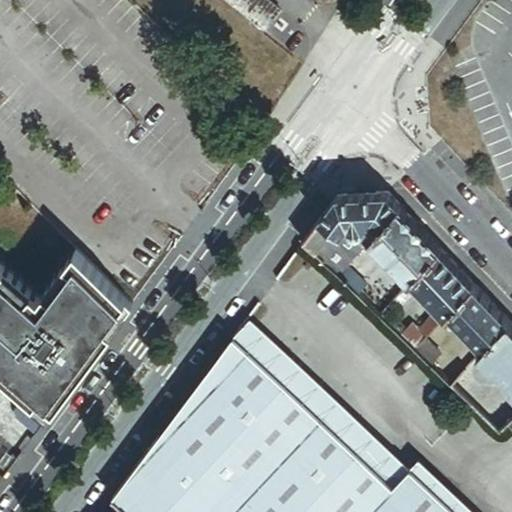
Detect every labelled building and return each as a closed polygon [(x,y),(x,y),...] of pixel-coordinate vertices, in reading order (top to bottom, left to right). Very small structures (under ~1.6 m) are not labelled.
[(277,11),(262,0),(220,0),(260,32),(277,11)] [(365,237),(370,242),(402,206),(390,192),(341,195),(324,217),(340,230),(349,236),(354,229),(354,235),(354,236),(355,237),(355,238),(356,239),(357,240),(358,240),(359,240),(360,240),(361,239),(365,237)] [(402,206),(370,242),(405,277),(411,282),(443,248),(402,206)] [(307,241),(322,255),(340,230),(324,217),(307,241)] [(342,272),(351,263),(370,242),(365,237),(361,239),(360,240),(359,240),(358,240),(357,240),(356,239),(355,238),(355,237),(354,236),(354,235),(354,229),(349,236),(340,230),(322,255),(342,272)] [(478,285),(443,248),(411,282),(443,313),(447,317),(450,314),(478,285)] [(0,375),(50,417),(130,306),(73,252),(38,300),(0,267),(0,375)] [(386,297),(351,263),(342,272),(383,312),(392,303),(386,297)] [(386,297),(392,303),(409,285),(411,282),(405,277),(386,297)] [(409,285),(392,303),(383,312),(390,320),(395,315),(412,297),(412,288),(409,285)] [(511,321),(478,285),(450,314),(485,349),(511,321)] [(421,331),(428,338),(447,317),(443,313),(436,320),(434,318),(421,331)] [(415,468),(252,314),(237,334),(398,486),(415,468)] [(390,320),(406,335),(410,330),(395,315),(390,320)] [(511,321),(485,349),(480,355),(495,371),(501,365),(511,376),(511,321)] [(410,330),(406,335),(418,347),(427,338),(428,338),(421,331),(415,326),(410,330)] [(115,498),(129,511),(461,511),(415,468),(398,486),(237,334),(115,498)] [(427,338),(418,347),(433,362),(442,352),(427,338)] [(511,412),(467,368),(454,382),(503,430),(511,421),(511,412)]
